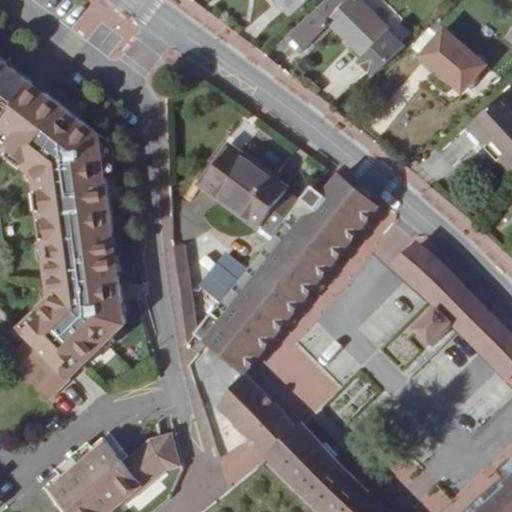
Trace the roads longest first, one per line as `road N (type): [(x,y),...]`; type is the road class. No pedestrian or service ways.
road 1 (residential): [(420,218),(333,322),(474,463),(511,427)]
road 2 (secondary): [(420,218),(302,118),(134,0)]
road 3 (residential): [(179,396),(157,256),(147,105),(122,81)]
road 4 (residential): [(0,455),(13,472),(40,472),(110,412),(179,396)]
road 5 (residential): [(185,511),(199,500),(203,466),(179,396)]
road 6 (secondary): [(511,303),(420,218)]
